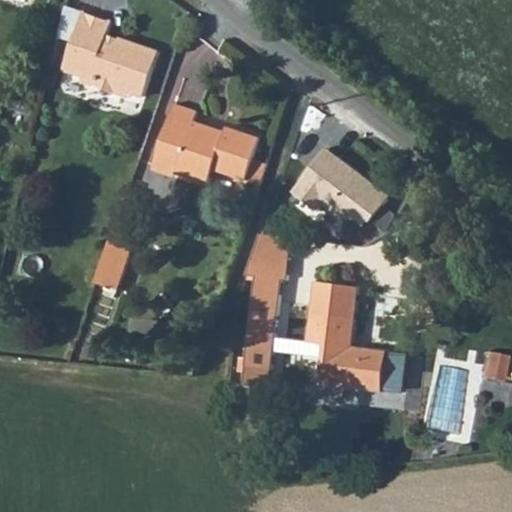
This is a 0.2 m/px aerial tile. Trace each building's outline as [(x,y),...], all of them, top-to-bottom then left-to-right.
[(116,83),(127,87),(142,91),(156,48),(116,34),(114,43),(103,40),(105,31),(109,18),(81,8),(63,65),(83,72),(94,75),(92,82),(114,89),(116,83)] [(114,43),(116,34),(105,31),(103,40),(114,43)] [(83,72),(81,79),(92,82),(94,75),(83,72)] [(125,93),(127,87),(116,83),(114,89),(125,93)] [(260,183),(267,162),(255,158),(261,137),(225,125),(224,129),(195,120),(198,110),(174,101),(158,146),(183,154),(176,172),(207,183),(212,168),(260,183)] [(389,196),(328,149),(304,180),(323,195),(318,202),(339,217),(353,220),(358,214),(369,222),(389,196)] [(111,235),(96,280),(118,287),(133,242),(111,235)] [(248,371),(273,375),(285,278),(261,276),(248,371)] [(322,383),(383,391),(384,389),(404,392),(409,355),(389,352),(389,350),(354,345),(361,287),(317,282),(308,341),(318,342),(318,349),(320,353),(326,353),(322,383)] [(477,375),(500,380),(505,356),(482,351),(477,375)]
